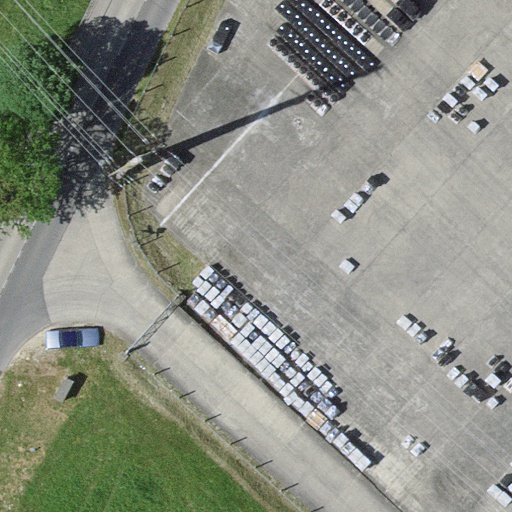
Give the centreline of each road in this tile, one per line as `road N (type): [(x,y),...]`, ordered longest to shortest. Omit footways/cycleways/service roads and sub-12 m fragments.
road 1 (unclassified): [(366,511),(41,225)]
road 2 (tertiary): [(41,225),(155,0)]
